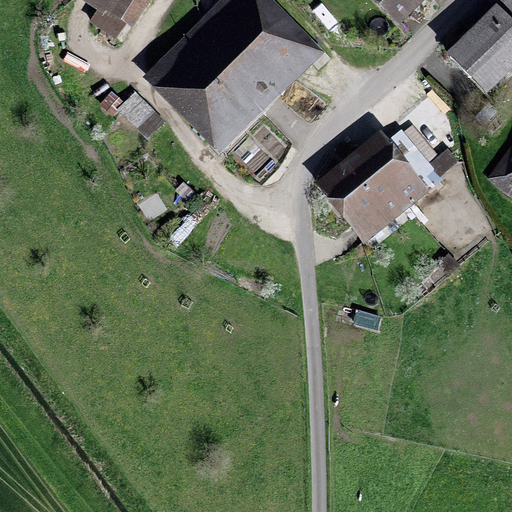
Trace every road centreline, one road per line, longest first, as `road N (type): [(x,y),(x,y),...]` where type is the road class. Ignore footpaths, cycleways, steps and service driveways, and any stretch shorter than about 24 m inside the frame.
road 1 (unclassified): [(469,0),(331,128),(305,165),(299,200),(318,511)]
road 2 (track): [(299,200),(263,203),(232,192),(130,79),(97,71),(74,53),(79,15)]
